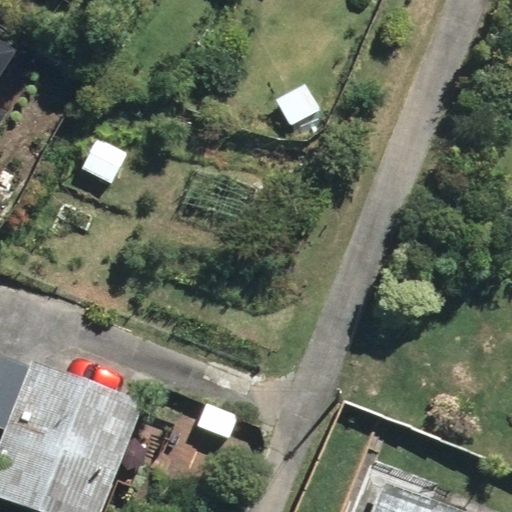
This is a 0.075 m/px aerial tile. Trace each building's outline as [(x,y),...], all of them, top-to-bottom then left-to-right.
[(0,19),(7,6),(0,2),(0,138),(6,127),(0,122),(0,103),(32,45),(0,27),(0,19)] [(277,99),(292,126),(321,110),(307,83),(277,99)] [(84,167),(114,182),(129,152),(98,137),(84,167)] [(103,511),(147,399),(36,352),(0,444),(0,490),(56,511),(103,511)] [(429,511),(377,483),(360,511),(429,511)]
